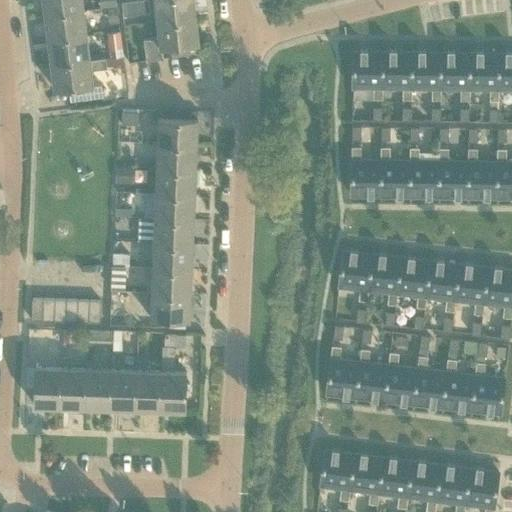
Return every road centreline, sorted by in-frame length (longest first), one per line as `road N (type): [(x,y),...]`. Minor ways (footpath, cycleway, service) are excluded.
road 1 (unclassified): [(230,490),(243,35)]
road 2 (residential): [(0,427),(12,152)]
road 3 (residential): [(230,490),(28,480)]
road 4 (unclassified): [(243,35),(397,0)]
road 5 (residential): [(12,152),(0,17)]
